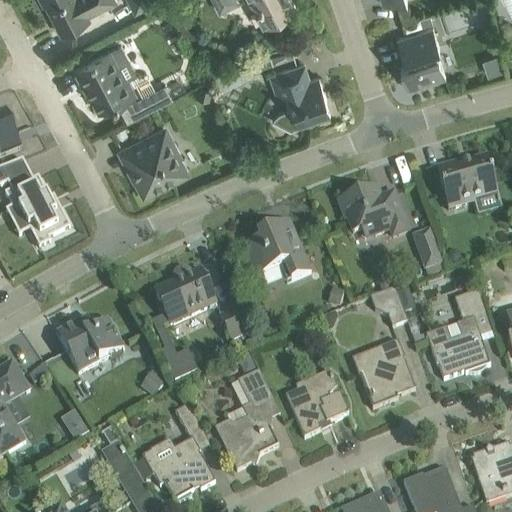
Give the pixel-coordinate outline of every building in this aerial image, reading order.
[(40,0),(43,6),(47,5),(62,34),(80,25),(90,20),(88,16),(117,1),(116,0),(40,0)] [(137,0),(142,10),(164,0),(137,0)] [(213,0),(220,12),(238,3),(236,0),(213,0)] [(249,0),(264,27),(297,10),(291,0),(249,0)] [(511,0),(502,0),(510,23),(511,22),(511,0)] [(431,16),(420,19),(423,27),(434,24),(431,16)] [(407,89),(429,82),(431,85),(445,80),(446,82),(447,82),(436,49),(439,47),(433,28),(397,39),(404,59),(409,57),(411,64),(400,68),(407,89)] [(267,53),(272,65),(294,57),(289,45),(267,53)] [(110,50),(75,68),(84,86),(86,85),(89,92),(87,93),(88,94),(90,93),(99,111),(107,107),(114,104),(115,105),(136,94),(127,78),(136,74),(121,46),(111,51),(110,50)] [(304,64),(270,75),(279,101),(287,98),(290,110),(282,113),(279,114),(278,115),(276,116),(275,118),(274,120),(273,119),(272,121),(290,130),(290,129),(298,126),(330,115),(325,100),(327,99),(319,77),(310,80),(304,64)] [(166,84),(119,108),(127,122),(173,99),(166,84)] [(5,115),(0,117),(0,158),(19,151),(5,115)] [(179,176),(175,167),(172,161),(181,156),(174,142),(171,144),(164,130),(140,142),(122,151),(144,194),(179,176)] [(487,159),(462,166),(462,164),(437,171),(448,213),(474,205),(474,203),(498,197),(487,159)] [(1,171),(0,171),(0,190),(8,187),(9,186),(1,171)] [(39,180),(5,197),(17,218),(22,216),(40,251),(52,245),(50,242),(71,231),(60,209),(56,211),(39,180)] [(380,201),(377,190),(339,204),(346,224),(348,223),(353,236),(372,229),(375,239),(391,233),(393,240),(407,235),(400,215),(394,196),(380,201)] [(289,224),(258,237),(260,242),(243,249),(251,267),(257,280),(281,270),(287,272),(291,284),(311,276),(289,224)] [(437,251),(418,258),(424,273),(425,273),(442,266),(443,266),(437,251)] [(449,255),(447,260),(448,265),(453,268),(458,266),(461,261),(459,256),(454,254),(449,255)] [(176,274),(174,280),(175,283),(154,293),(166,318),(170,326),(171,328),(217,307),(209,290),(200,272),(191,276),(189,273),(183,271),(176,274)] [(392,331),(393,331),(408,325),(395,291),(370,300),(375,314),(392,331)] [(462,340),(451,344),(447,331),(427,338),(430,350),(437,369),(439,368),(444,383),(465,375),(466,377),(490,368),(484,349),(480,339),(492,335),(479,294),(455,302),(463,326),(457,328),(462,340)] [(255,333),(243,307),(218,318),(231,344),(248,336),(249,338),(249,340),(248,342),(245,345),(245,350),(246,352),(261,346),(254,334),(255,333)] [(166,318),(152,324),(165,354),(161,356),(164,364),(174,387),(199,376),(188,353),(176,359),(163,329),(170,326),(166,318)] [(89,324),(88,320),(56,337),(79,377),(111,359),(113,361),(115,362),(117,362),(119,361),(121,360),(123,358),(123,356),(123,353),(124,352),(108,323),(93,331),(89,324)] [(416,348),(428,344),(426,338),(421,340),(414,342),(416,348)] [(398,344),(352,362),(359,380),(360,380),(365,393),(373,412),(398,402),(397,400),(415,393),(408,374),(404,363),(405,362),(398,344)] [(245,378),(256,373),(248,357),(238,362),(245,378)] [(30,394),(13,364),(0,371),(0,460),(26,445),(4,409),(30,394)] [(248,422),(234,428),(229,425),(215,432),(228,456),(237,474),(251,467),(256,469),(260,458),(279,449),(270,432),(269,433),(266,427),(268,426),(258,406),(271,399),(259,374),(238,385),(250,409),(243,412),(248,422)] [(315,391),(300,397),(298,394),(285,399),(304,441),(322,434),(320,430),(349,418),(341,399),(330,374),(311,382),(315,391)] [(188,408),(175,415),(187,437),(200,430),(188,408)] [(119,444),(111,431),(101,436),(102,438),(103,437),(110,449),(119,444)] [(150,455),(142,460),(153,480),(154,479),(160,490),(164,487),(174,505),(178,503),(180,506),(192,499),(191,496),(194,494),(193,492),(198,488),(200,491),(201,493),(215,486),(206,468),(199,456),(200,456),(200,455),(193,442),(191,443),(174,452),(170,444),(150,454),(150,455)] [(472,459),(473,462),(470,463),(485,506),(511,497),(511,448),(510,449),(509,446),(472,459)] [(474,511),(473,510),(467,511),(461,511),(445,471),(423,480),(423,478),(404,486),(413,511),(474,511)] [(149,496),(135,472),(118,482),(132,506),(149,496)] [(371,500),(342,511),(387,511),(382,501),(373,505),(371,500)]
